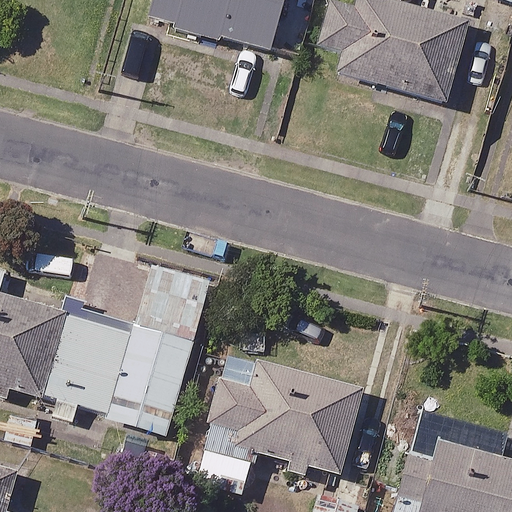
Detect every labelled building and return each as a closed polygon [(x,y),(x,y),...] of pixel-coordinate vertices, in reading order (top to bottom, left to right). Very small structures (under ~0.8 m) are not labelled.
[(280,0),(148,0),(143,20),(266,53),(280,0)] [(465,24),(377,0),(329,0),(317,48),(341,54),(335,74),(443,104),(465,24)] [(210,283),(154,267),(138,324),(5,287),(2,299),(0,298),(0,387),(168,434),(210,283)] [(359,387),(227,354),(193,485),(240,497),(251,457),(336,478),(359,387)] [(451,423),(416,413),(388,511),(511,511),(511,461),(445,443),(451,423)] [(0,511),(5,511),(16,474),(0,469),(0,511)] [(355,511),(356,510),(316,500),(312,511),(355,511)]
